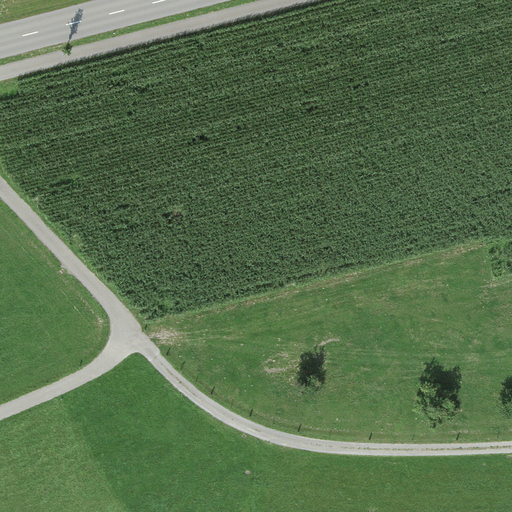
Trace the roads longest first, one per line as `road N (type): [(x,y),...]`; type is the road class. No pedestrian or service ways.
road 1 (track): [(135,333),(195,400),(239,431),(295,448),(369,454),(511,451)]
road 2 (track): [(0,180),(135,333)]
road 3 (primary): [(0,42),(168,0)]
road 4 (track): [(0,415),(90,379),(135,333)]
